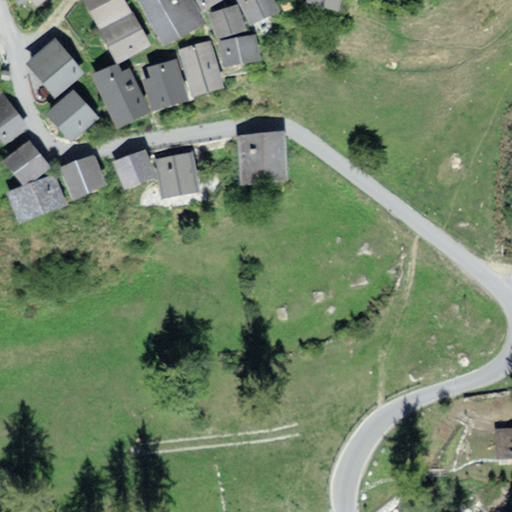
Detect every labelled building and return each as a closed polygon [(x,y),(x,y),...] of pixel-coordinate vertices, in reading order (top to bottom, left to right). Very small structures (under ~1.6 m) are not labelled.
[(44,0),(19,0),(29,12),(44,0)] [(76,0),(92,31),(127,14),(119,0),(76,0)] [(180,0),(127,0),(149,45),(192,25),(180,0)] [(185,0),(191,11),(214,0),(185,0)] [(263,0),(225,0),(235,25),(268,13),(263,0)] [(335,0),(308,0),(331,9),(335,0)] [(226,7),(192,16),(199,40),(233,31),(226,7)] [(128,17),(92,34),(107,63),(142,45),(128,17)] [(208,67),(246,62),(244,38),(205,42),(208,67)] [(20,64),(45,98),(76,75),(50,41),(20,64)] [(201,44),(170,50),(178,96),(210,91),(201,44)] [(173,104),(165,62),(129,69),(137,111),(173,104)] [(117,67),(84,80),(100,126),(134,114),(117,67)] [(62,94),(36,115),(57,141),(83,120),(62,94)] [(0,109),(0,142),(24,127),(8,104),(0,109)] [(278,134),(232,136),(234,179),(280,177),(278,134)] [(2,159),(20,184),(47,165),(29,140),(2,159)] [(141,150),(112,158),(119,185),(148,178),(141,150)] [(194,154),(153,159),(157,192),(198,187),(194,154)] [(94,157),(58,169),(69,201),(105,189),(94,157)] [(52,176),(4,193),(15,223),(62,206),(52,176)] [(511,427),(494,427),(494,459),(511,458),(511,427)]
